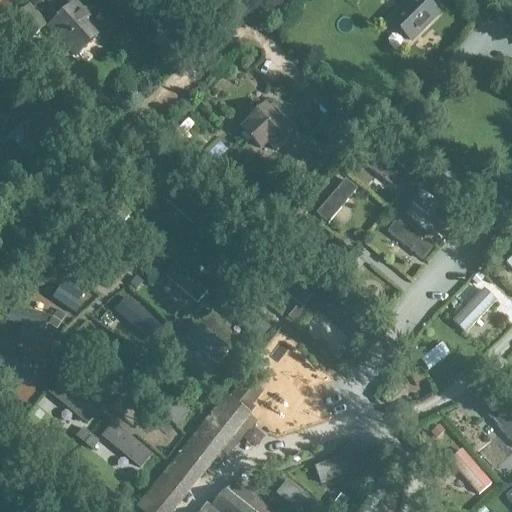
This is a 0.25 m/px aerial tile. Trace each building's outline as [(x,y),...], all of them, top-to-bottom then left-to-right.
[(440,18),(421,0),(413,0),(391,23),(413,45),(440,18)] [(94,37),(83,25),(88,20),(74,5),(48,30),(74,57),(94,37)] [(45,27),(33,15),(27,8),(10,24),(29,43),(45,27)] [(111,21),(103,13),(96,20),(104,28),(111,21)] [(0,74),(11,87),(23,77),(0,51),(0,74)] [(74,93),(79,88),(63,71),(58,76),(74,93)] [(359,115),(367,108),(358,99),(350,107),(359,115)] [(249,125),(243,129),(261,150),(268,144),(275,152),(294,136),(273,111),(270,113),(265,106),(247,122),(249,125)] [(58,108),(24,139),(34,151),(69,120),(58,108)] [(340,111),(321,131),(338,147),(357,129),(358,128),(340,111)] [(405,180),(371,153),(361,165),(395,193),(405,180)] [(223,158),(214,166),(227,181),(236,173),(223,158)] [(319,213),(347,179),(334,169),(307,203),(319,213)] [(103,178),(34,240),(108,289),(121,276),(125,272),(129,268),(133,264),(137,261),(140,258),(144,256),(147,255),(151,253),(154,252),(158,251),(162,250),(166,250),(169,250),(103,178)] [(196,229),(206,217),(177,192),(167,205),(196,229)] [(455,220),(421,193),(411,205),(445,233),(455,220)] [(431,250),(397,223),(387,235),(421,263),(431,250)] [(246,265),(256,252),(227,228),(217,240),(246,265)] [(306,229),(296,241),(329,268),(339,255),(306,229)] [(176,267),(166,279),(198,306),(208,294),(176,267)] [(358,269),(348,282),(381,308),(391,295),(358,269)] [(303,310),(313,298),(284,273),(274,286),(303,310)] [(466,336),(496,304),(484,292),(453,324),(466,336)] [(59,293),(51,304),(76,320),(83,308),(59,293)] [(123,300),(113,313),(152,346),(163,333),(123,300)] [(236,303),(225,315),(257,342),(268,330),(236,303)] [(456,303),(450,310),(457,316),(463,309),(456,303)] [(57,334),(67,319),(58,313),(48,328),(57,334)] [(48,324),(17,316),(14,327),(23,329),(19,343),(50,351),(54,332),(46,330),(48,324)] [(195,328),(185,341),(218,367),(228,355),(195,328)] [(94,351),(124,376),(134,363),(104,339),(94,351)] [(427,356),(417,362),(426,377),(436,371),(427,356)] [(31,365),(0,360),(0,373),(5,374),(3,386),(33,390),(35,379),(30,378),(31,365)] [(136,400),(173,431),(190,411),(152,380),(136,400)] [(224,400),(245,416),(258,401),(236,384),(224,400)] [(40,408),(72,434),(85,418),(53,392),(40,408)] [(136,509),(139,511),(172,511),(182,500),(177,496),(185,487),(189,491),(206,469),(211,473),(227,454),(247,428),(243,424),(247,418),(245,416),(224,400),(136,509)] [(487,418),(511,445),(511,422),(499,407),(487,418)] [(100,443),(139,474),(152,458),(113,426),(100,443)] [(480,498),(492,488),(462,453),(450,464),(480,498)] [(351,456),(308,472),(315,491),(325,488),(358,476),(351,456)] [(312,511),(318,505),(285,479),(272,496),(280,502),(292,511),(312,511)] [(272,511),(233,482),(211,511),(206,507),(202,511),(272,511)] [(182,500),(189,491),(185,487),(177,496),(182,500)] [(348,511),(363,511),(372,501),(363,493),(348,511)]
